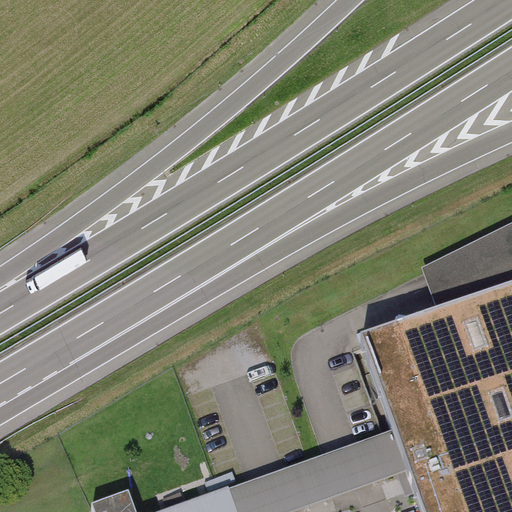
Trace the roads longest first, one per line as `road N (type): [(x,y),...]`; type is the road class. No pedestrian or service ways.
road 1 (motorway): [(510,0),(0,314)]
road 2 (motorway): [(34,365),(511,70)]
road 3 (motorway): [(34,365),(511,135)]
road 4 (motorway): [(350,0),(183,145),(0,283)]
